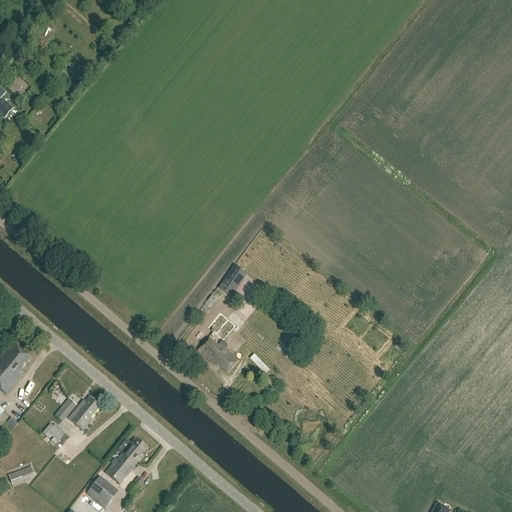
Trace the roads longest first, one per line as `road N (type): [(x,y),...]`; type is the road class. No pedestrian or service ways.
road 1 (unclassified): [(337,511),(0,221)]
road 2 (tertiary): [(255,511),(0,294)]
